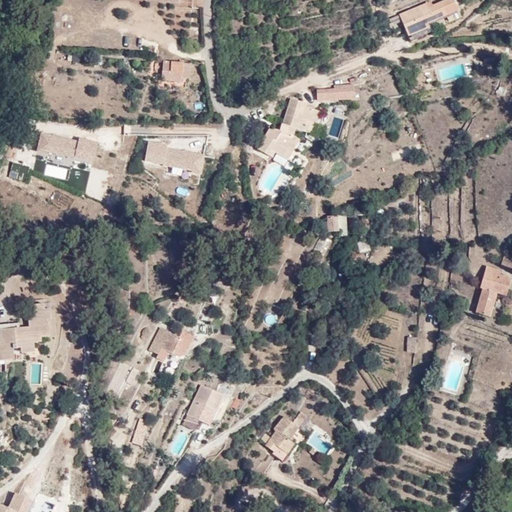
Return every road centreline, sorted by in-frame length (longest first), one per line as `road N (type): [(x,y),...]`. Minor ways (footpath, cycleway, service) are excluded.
road 1 (unclassified): [(150,511),(192,457),(315,373),(362,437),(338,492)]
road 2 (unclassified): [(208,0),(209,89),(229,112),(370,57)]
road 3 (unclassified): [(0,491),(66,411),(78,415),(89,511)]
road 4 (unknown): [(229,112),(207,132),(37,129)]
road 5 (unknown): [(370,57),(400,60),(485,44),(511,12)]
road 6 (unknown): [(362,437),(418,379),(438,322)]
